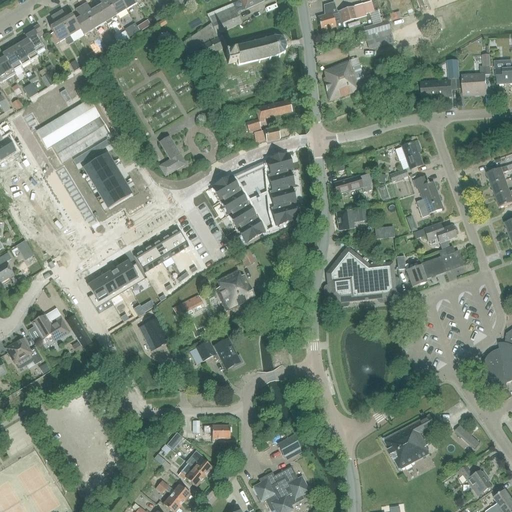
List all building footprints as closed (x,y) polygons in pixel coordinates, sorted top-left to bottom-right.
[(105,24),(106,23),(107,25),(112,22),(111,20),(115,18),(104,0),(97,0),(100,5),(95,8),(105,24)] [(104,0),(115,18),(126,11),(119,0),(104,0)] [(137,5),(133,0),(119,0),(126,11),(137,5)] [(183,43),(190,55),(202,48),(221,38),(219,34),(241,24),(236,14),(265,1),(264,0),(239,0),(240,1),(207,15),(210,23),(212,27),(208,28),(207,27),(183,43)] [(365,15),(370,14),(368,5),(363,7),(362,4),(339,11),(337,12),(334,2),(323,6),(326,15),(317,18),(321,33),(336,28),(337,33),(345,31),(343,24),(366,17),(365,15)] [(85,4),(80,7),(94,30),(105,24),(95,8),(90,11),(85,4)] [(94,30),(80,7),(75,10),(79,17),(74,20),(74,21),(80,31),(83,37),(94,30)] [(163,7),(158,10),(161,16),(166,13),(163,7)] [(62,11),(56,15),(70,37),(80,31),(74,21),(74,20),(71,16),(66,19),(62,11)] [(70,37),(56,15),(51,18),(55,25),(50,29),(53,34),(59,44),(65,40),(69,46),(73,43),(70,37)] [(369,51),(394,43),(388,22),(363,29),(369,51)] [(135,25),(131,27),(135,34),(139,32),(135,25)] [(29,34),(25,37),(36,54),(44,49),(38,39),(44,36),(38,26),(27,32),(29,34)] [(53,34),(50,35),(56,45),(59,44),(53,34)] [(126,34),(115,40),(119,47),(130,41),(126,34)] [(285,49),(287,48),(287,47),(285,47),(284,43),(285,42),(285,41),(283,41),(282,38),(282,36),(281,35),(280,38),(276,37),(275,34),(273,35),(274,37),(266,39),(266,37),(264,38),(264,40),(255,42),(255,40),(253,40),(253,43),(233,48),(234,52),(225,55),(227,65),(236,63),(237,67),(257,62),(258,64),(260,63),(259,62),(267,59),(268,61),(270,61),(269,59),(277,57),(277,59),(279,59),(279,56),(282,54),(284,55),(285,53),(284,52),(285,49)] [(38,58),(36,54),(25,37),(21,39),(23,42),(19,45),(30,63),(38,58)] [(226,48),(221,38),(202,48),(207,58),(226,48)] [(13,44),(9,47),(22,68),(30,63),(19,45),(15,47),(13,44)] [(22,68),(9,47),(5,49),(7,52),(2,55),(13,73),(22,68)] [(312,54),(314,62),(324,60),(323,51),(312,54)] [(94,53),(87,57),(90,62),(97,58),(94,53)] [(13,73),(2,55),(0,56),(0,69),(6,81),(15,75),(13,73)] [(456,79),(457,84),(462,84),(463,96),(486,94),(485,76),(491,76),(490,67),(490,55),(482,56),(482,67),(480,67),(480,75),(462,76),(462,77),(459,77),(459,79),(456,79)] [(459,79),(459,77),(458,61),(447,62),(449,82),(422,84),(423,99),(451,97),(451,91),(457,91),(457,84),(456,79),(459,79)] [(329,102),(361,91),(366,89),(359,67),(353,69),(351,62),(323,72),(325,79),(323,80),(329,102)] [(511,62),(494,63),(495,70),(497,70),(498,85),(511,84),(511,68),(511,69),(511,62)] [(77,63),(70,67),(74,72),(80,69),(77,63)] [(51,66),(45,70),(47,74),(48,74),(54,71),(51,66)] [(47,74),(45,70),(39,73),(42,78),(41,79),(47,89),(54,85),(48,74),(47,74)] [(34,75),(28,79),(32,84),(38,81),(34,75)] [(23,96),(19,89),(14,92),(18,99),(23,96)] [(65,91),(59,94),(65,104),(71,101),(65,91)] [(10,111),(1,95),(0,96),(0,106),(0,107),(0,108),(4,114),(10,111)] [(47,151),(51,148),(61,164),(110,135),(89,100),(36,133),(47,151)] [(12,104),(16,111),(22,107),(18,101),(12,104)] [(279,116),(292,113),(289,102),(256,111),(258,121),(246,124),(248,134),(260,131),(260,128),(268,126),(266,120),(279,116)] [(277,129),(254,134),(257,145),(266,143),(279,140),(277,129)] [(170,138),(160,144),(170,161),(159,167),(165,177),(185,165),(179,155),(170,138)] [(9,139),(0,145),(0,162),(1,164),(18,153),(9,139)] [(420,150),(417,143),(401,148),(402,149),(395,151),(399,162),(405,160),(409,171),(422,166),(417,151),(420,150)] [(268,178),(265,179),(265,180),(268,179),(269,182),(271,190),(272,193),(269,194),(270,195),(273,206),(274,209),(271,210),(271,212),(274,220),(275,227),(279,226),(290,223),(295,222),(298,221),(293,205),(296,205),(295,201),(296,200),(295,196),(293,195),(292,189),(294,188),(290,172),(293,172),(288,155),(285,156),(285,155),(269,160),(266,161),(268,167),(270,176),(268,177),(268,178)] [(88,167),(84,169),(85,170),(108,209),(130,196),(106,157),(106,156),(105,157),(101,159),(97,162),(92,164),(88,167)] [(511,164),(501,169),(487,174),(491,186),(505,180),(503,174),(511,170),(511,164)] [(26,167),(9,177),(17,191),(34,181),(26,167)] [(392,182),(408,177),(406,170),(390,175),(392,182)] [(358,177),(333,184),(337,195),(361,188),(363,193),(371,191),(369,184),(371,183),(369,175),(359,178),(358,177)] [(378,176),(377,183),(385,184),(386,178),(378,176)] [(214,187),(211,189),(245,244),(247,243),(248,243),(251,241),(262,234),(265,233),(263,231),(261,227),(258,222),(258,221),(254,215),(249,207),(245,201),(241,194),(237,188),(234,183),(231,177),(228,179),(228,178),(214,187)] [(442,210),(441,209),(432,184),(428,186),(425,178),(413,182),(416,190),(418,189),(422,202),(416,204),(422,219),(428,217),(428,215),(442,210)] [(495,197),(510,192),(505,180),(491,186),(495,197)] [(511,191),(510,192),(495,197),(499,209),(511,204),(511,198),(511,197),(511,196),(511,191)] [(46,212),(37,197),(18,208),(27,223),(24,225),(29,232),(41,225),(36,217),(46,212)] [(359,222),(365,221),(363,209),(335,213),(338,232),(354,229),(352,219),(358,218),(359,222)] [(48,226),(37,232),(40,237),(46,234),(54,247),(55,246),(57,250),(66,245),(64,241),(71,237),(63,224),(51,231),(48,226)] [(376,240),(394,238),(393,227),(375,229),(376,240)] [(431,228),(413,234),(415,240),(426,236),(428,242),(438,239),(440,244),(455,239),(453,233),(455,232),(455,231),(454,228),(453,227),(451,227),(442,230),(432,233),(431,228)] [(178,230),(169,236),(179,253),(188,248),(178,230)] [(38,268),(49,262),(35,236),(24,242),(38,268)] [(169,236),(160,241),(170,258),(179,253),(169,236)] [(160,241),(151,246),(162,264),(170,258),(160,241)] [(3,249),(6,254),(14,251),(12,245),(3,249)] [(151,246),(143,252),(153,269),(162,264),(151,246)] [(458,251),(454,253),(452,247),(438,252),(446,273),(463,267),(458,251)] [(369,266),(347,248),(325,274),(328,298),(337,305),(390,299),(396,292),(393,263),(369,266)] [(244,268),(255,264),(249,250),(238,255),(244,268)] [(143,252),(133,257),(144,274),(153,269),(143,252)] [(0,266),(0,284),(13,276),(5,263),(11,260),(7,254),(0,258),(0,266)] [(403,258),(397,258),(398,271),(405,270),(405,266),(404,258),(403,258)] [(437,259),(419,265),(420,267),(421,267),(426,280),(443,274),(437,259)] [(407,272),(406,272),(412,288),(427,283),(426,280),(421,267),(420,267),(419,265),(418,261),(408,265),(407,272)] [(121,268),(118,270),(130,289),(145,280),(136,265),(131,268),(128,263),(121,267),(121,268)] [(114,271),(108,275),(120,295),(130,289),(118,270),(115,272),(114,271)] [(226,312),(254,298),(248,285),(247,285),(243,276),(240,278),(237,270),(215,281),(219,288),(217,289),(215,291),(226,312)] [(102,280),(98,282),(110,301),(120,295),(108,275),(101,279),(102,280)] [(93,282),(87,286),(93,296),(88,299),(95,310),(110,301),(98,282),(95,284),(95,283),(93,284),(93,282)] [(179,306),(173,309),(180,323),(186,319),(186,320),(205,310),(198,296),(179,306)] [(151,301),(141,308),(144,314),(155,307),(151,301)] [(140,306),(133,310),(139,318),(145,314),(144,314),(141,308),(140,306)] [(34,327),(28,331),(36,345),(51,335),(55,341),(69,332),(62,320),(51,327),(45,316),(32,324),(34,327)] [(75,316),(66,322),(83,350),(92,344),(75,316)] [(157,320),(139,329),(151,353),(169,344),(157,320)] [(511,330),(506,335),(504,344),(498,345),(499,351),(496,351),(495,352),(491,353),(488,356),(485,360),(484,363),(483,367),(482,371),(483,374),(485,380),(487,383),(489,385),(491,388),(494,389),(497,390),(499,391),(502,391),(505,391),(507,390),(506,384),(511,383),(511,382),(511,330)] [(16,363),(20,370),(33,362),(35,366),(42,361),(35,348),(30,351),(23,340),(6,350),(15,364),(16,363)] [(209,342),(196,349),(203,362),(214,356),(217,360),(220,359),(226,370),(231,367),(232,369),(242,364),(239,356),(237,357),(228,340),(212,348),(209,342)] [(72,346),(77,355),(82,352),(77,343),(72,346)] [(182,352),(187,366),(196,362),(190,349),(182,352)] [(46,364),(40,368),(44,374),(50,371),(46,364)] [(429,416),(383,440),(389,451),(388,452),(393,461),(394,460),(399,471),(429,455),(425,447),(426,446),(420,434),(434,427),(429,416)] [(472,420),(468,423),(475,432),(478,429),(472,420)] [(212,440),(229,440),(229,427),(203,427),(203,434),(212,434),(212,440)] [(461,428),(456,433),(461,438),(466,433),(461,428)] [(278,446),(284,457),(299,449),(293,438),(278,446)] [(170,441),(166,446),(173,451),(176,446),(170,441)] [(197,464),(193,469),(203,478),(211,469),(201,460),(202,458),(196,454),(192,459),(197,464)] [(166,463),(163,466),(169,471),(172,468),(166,463)] [(261,484),(253,488),(260,502),(265,500),(271,511),(272,511),(275,511),(289,511),(293,510),(290,507),(303,500),(301,496),(308,492),(301,478),(297,480),(290,468),(281,474),(282,476),(275,480),(272,473),(259,481),(261,484)] [(467,468),(458,474),(460,477),(458,478),(463,485),(468,482),(479,497),(492,488),(485,479),(486,477),(483,473),(482,474),(481,473),(474,478),(467,468)] [(203,478),(193,469),(187,476),(182,471),(178,476),(183,481),(184,479),(195,488),(203,478)] [(162,482),(159,486),(165,491),(168,487),(162,482)] [(162,495),(165,491),(159,486),(155,490),(162,495)] [(179,486),(170,497),(181,505),(189,495),(179,486)] [(494,499),(497,504),(485,511),(496,511),(501,509),(501,510),(511,501),(511,500),(505,491),(494,499)] [(175,511),(181,505),(170,497),(163,506),(170,511),(175,511)] [(511,511),(511,501),(501,510),(502,511),(511,511)]
